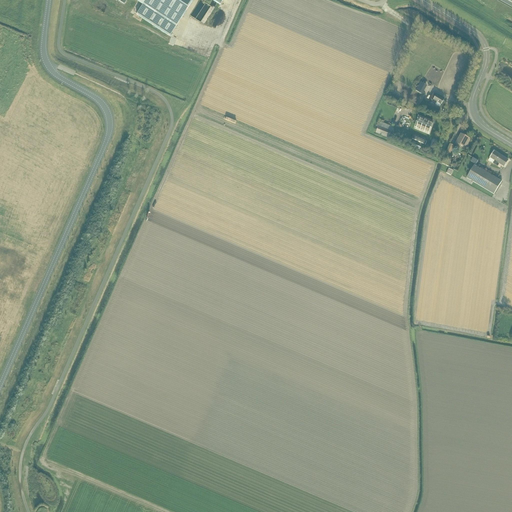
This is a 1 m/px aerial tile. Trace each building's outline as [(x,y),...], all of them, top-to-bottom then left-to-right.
[(133,0),(142,6),(136,15),(170,37),(193,0),(212,0),(220,5),(223,0),(133,0)] [(421,94),(427,86),(421,82),(416,91),(421,94)] [(437,95),(437,96),(433,94),(430,99),(433,101),(434,101),(441,105),(445,100),(437,95)] [(431,106),(431,105),(424,101),(421,108),(427,111),(428,110),(438,116),(440,112),(431,106)] [(432,122),(416,115),(410,129),(427,135),(432,122)] [(394,127),(380,122),(376,134),(389,139),(394,127)] [(456,143),(465,148),(470,139),(461,134),(456,143)] [(490,158),(489,161),(493,164),(495,165),(499,158),(501,160),(503,157),(501,156),(494,152),(490,158)] [(500,164),(504,168),(508,161),(503,157),(501,160),(499,158),(495,165),(498,167),(500,164)] [(494,195),(502,181),(475,165),(467,178),(494,195)]
